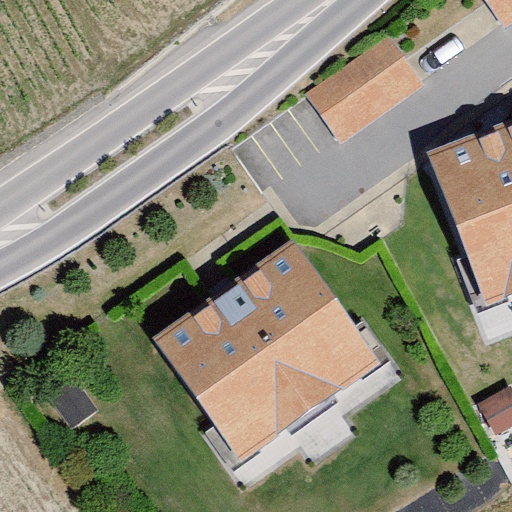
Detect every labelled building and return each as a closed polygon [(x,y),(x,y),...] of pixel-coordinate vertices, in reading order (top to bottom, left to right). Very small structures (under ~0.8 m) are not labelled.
[(511,0),(479,0),(504,35),(511,29),(511,0)] [(305,99),(341,151),(425,93),(389,41),(305,99)] [(511,133),(428,165),(487,321),(511,311),(511,133)] [(379,380),(292,257),(155,353),(242,476),(379,380)] [(50,405),(72,434),(97,415),(75,386),(50,405)] [(479,410),(496,441),(511,432),(511,392),(511,391),(479,410)]
